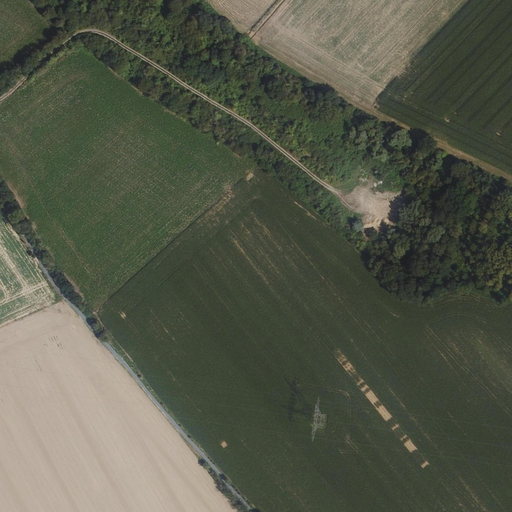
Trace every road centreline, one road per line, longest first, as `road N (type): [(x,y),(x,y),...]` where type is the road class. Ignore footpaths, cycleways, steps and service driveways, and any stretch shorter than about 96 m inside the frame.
road 1 (track): [(340,200),(264,137),(95,32),(68,42),(0,100)]
road 2 (track): [(0,196),(75,309),(253,511)]
